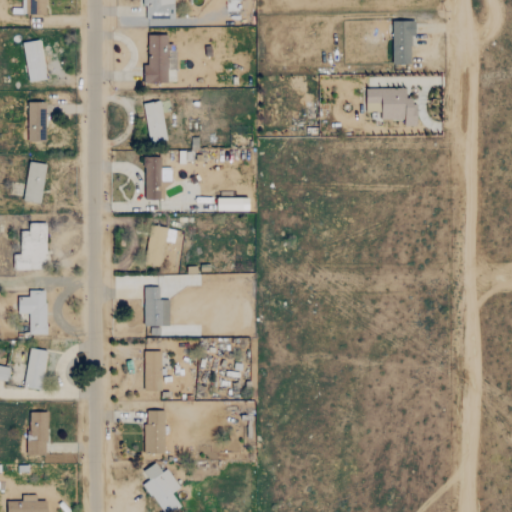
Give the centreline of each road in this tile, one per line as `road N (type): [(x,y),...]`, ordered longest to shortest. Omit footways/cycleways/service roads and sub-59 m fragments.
road 1 (track): [(460,511),(467,262),(459,0)]
road 2 (residential): [(95,0),(99,511)]
